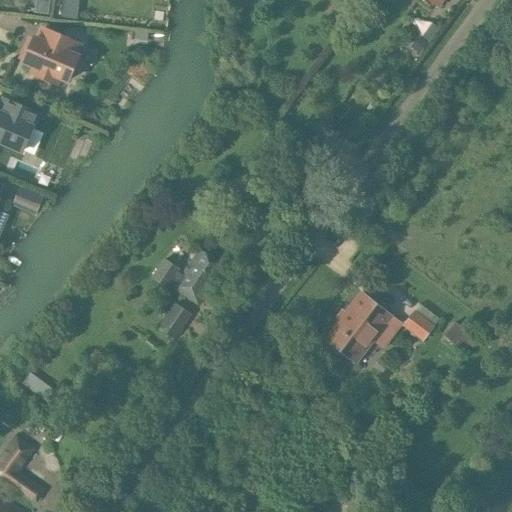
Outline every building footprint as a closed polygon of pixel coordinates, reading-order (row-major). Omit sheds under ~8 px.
[(50,2),(36,0),(34,13),(49,14),(50,2)] [(62,0),(60,18),(77,19),(79,0),(62,0)] [(26,59),(25,62),(36,66),(33,73),(57,83),(60,77),(69,81),(79,57),(75,55),(80,44),(43,28),(39,39),(35,38),(31,47),(27,45),(22,58),(26,59)] [(419,39),(412,49),(419,55),(427,45),(419,39)] [(0,141),(23,151),(33,127),(30,126),(36,112),(10,101),(4,114),(0,112),(0,141)] [(152,277),(167,288),(172,281),(176,284),(174,287),(199,304),(226,266),(201,249),(182,274),(178,272),(180,269),(165,259),(152,277)] [(325,339),(356,363),(393,315),(362,291),(325,339)] [(175,302),(157,328),(175,340),(192,315),(175,302)] [(404,323),(423,341),(438,326),(419,308),(404,323)] [(444,335),(460,348),(474,332),(457,319),(455,322),(444,335)] [(54,390),(41,380),(33,391),(46,401),(54,390)] [(20,469),(37,447),(18,434),(0,457),(0,477),(33,503),(44,488),(20,469)] [(90,480),(87,476),(82,477),(81,482),(84,486),(89,485),(90,480)] [(0,511),(23,511),(24,511),(0,495),(0,511)]
